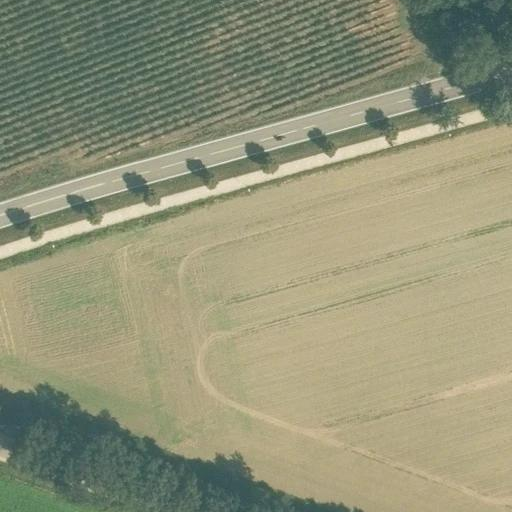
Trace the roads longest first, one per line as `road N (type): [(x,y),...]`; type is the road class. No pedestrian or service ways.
road 1 (secondary): [(0,218),(511,69)]
road 2 (tertiary): [(198,511),(0,443)]
